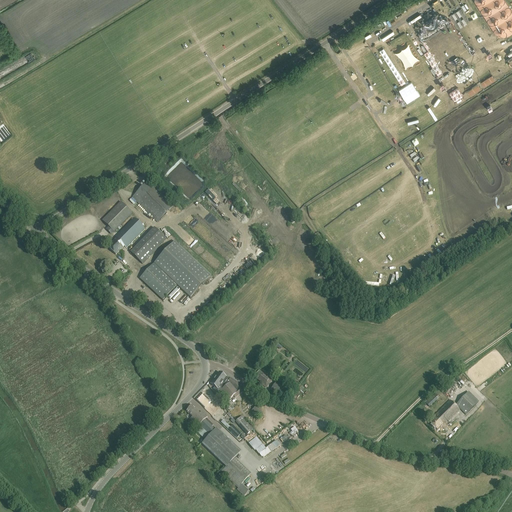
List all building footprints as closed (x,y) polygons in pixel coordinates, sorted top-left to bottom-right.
[(157,222),(174,205),(148,181),(132,198),(157,222)] [(121,202),(102,221),(114,232),(132,213),(121,202)] [(142,264),(166,240),(154,228),(130,252),(142,264)] [(116,238),(108,247),(116,255),(124,247),(116,238)] [(139,279),(163,301),(177,285),(190,298),(211,276),(175,242),(139,279)] [(260,383),(266,388),(272,379),(264,373),(263,374),(259,371),(254,377),(261,382),(260,383)] [(237,383),(230,378),(229,380),(219,372),(217,375),(215,378),(210,384),(214,387),(213,389),(216,392),(218,391),(227,401),(237,393),(238,395),(240,394),(244,391),(237,383)] [(487,397),(466,378),(464,381),(463,380),(459,383),(462,386),(458,391),(462,395),(468,388),(480,400),(482,398),(484,400),(487,397)] [(275,383),(271,389),(277,394),(282,387),(275,383)] [(466,415),(478,402),(469,392),(456,405),(466,415)] [(204,409),(211,416),(219,408),(212,401),(211,401),(203,394),(197,400),(205,408),(204,409)] [(435,394),(427,402),(426,400),(424,402),(426,403),(425,403),(429,407),(439,398),(435,394)] [(450,401),(434,416),(435,417),(430,423),(437,430),(443,424),(444,426),(460,411),(450,401)] [(251,474),(235,459),(241,452),(216,428),(215,430),(212,427),(213,425),(206,419),(207,417),(201,412),(200,413),(192,406),(186,412),(192,417),(189,420),(200,430),(197,433),(205,441),(201,444),(226,467),(221,472),(237,488),(236,489),(243,496),(247,492),(240,486),(251,474)] [(257,406),(251,411),(257,418),(263,413),(257,406)] [(242,416),(235,422),(247,435),(253,429),(242,416)] [(252,446),(259,442),(256,438),(249,442),(252,446)] [(257,449),(259,453),(269,446),(266,442),(257,449)]
